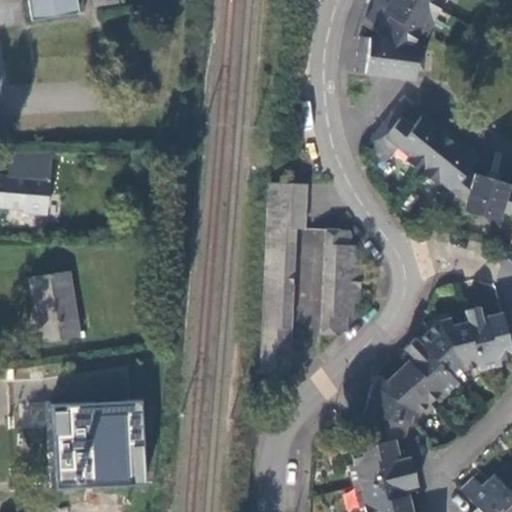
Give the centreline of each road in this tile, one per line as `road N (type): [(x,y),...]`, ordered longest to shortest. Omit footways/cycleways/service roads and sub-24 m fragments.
road 1 (unclassified): [(269,511),(281,430),(401,305),(400,261)]
road 2 (residential): [(400,261),(352,192),(331,140),(322,77),(339,0)]
road 3 (residential): [(511,412),(433,486),(440,511)]
